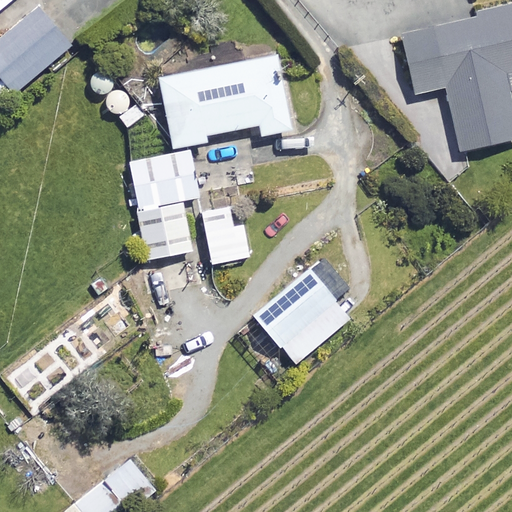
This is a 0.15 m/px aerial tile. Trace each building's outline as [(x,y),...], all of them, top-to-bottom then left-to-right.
[(511,4),(469,15),(470,19),(399,36),(413,95),(445,87),(460,151),(468,150),(511,139),(511,116),(506,92),(511,91),(511,4)] [(70,45),(39,8),(0,41),(0,74),(15,92),(70,45)] [(292,129),(277,55),(160,78),(174,147),(206,141),(205,135),(260,124),(262,135),(292,129)] [(199,197),(190,150),(129,161),(148,259),(191,251),(182,200),(199,197)] [(239,191),(210,195),(212,207),(203,209),(211,262),(249,257),(239,191)] [(349,317),(308,269),(254,315),(295,363),(315,346),(349,317)] [(129,511),(156,490),(130,457),(77,500),(62,511),(129,511)]
